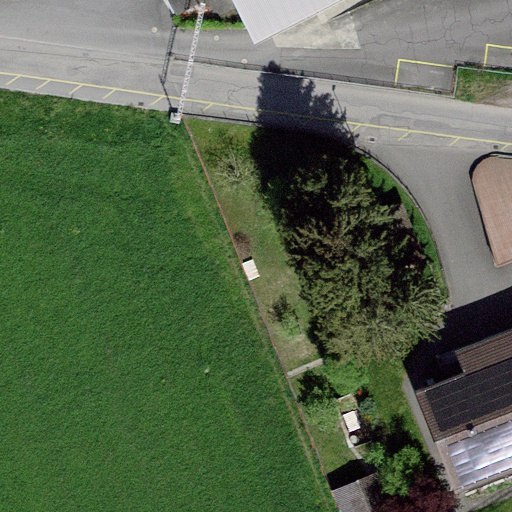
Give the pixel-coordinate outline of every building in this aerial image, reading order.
[(247,0),(261,27),(313,0),(247,0)] [(479,164),(472,180),(497,263),(511,257),(511,158),(494,156),(479,164)] [(401,209),(375,220),(393,265),(419,255),(401,209)] [(511,342),(499,348),(511,380),(511,342)] [(511,380),(499,348),(444,371),(452,391),(428,401),(461,481),(511,461),(511,380)] [(402,511),(387,473),(333,495),(339,511),(402,511)]
